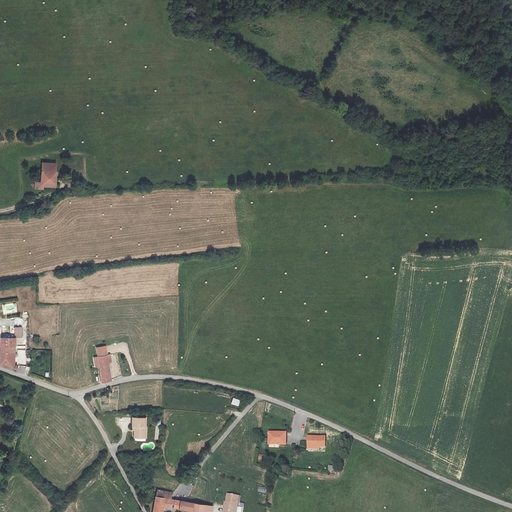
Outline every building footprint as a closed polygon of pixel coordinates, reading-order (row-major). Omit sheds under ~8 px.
[(34,181),(34,188),(43,188),(43,186),(53,186),(54,161),(40,161),(40,181),(34,181)] [(15,311),(13,302),(1,304),(3,313),(15,311)] [(0,337),(0,345),(14,345),(14,337),(0,337)] [(97,364),(99,381),(108,379),(107,363),(106,358),(108,358),(108,353),(105,353),(104,344),(95,345),(97,354),(96,355),(97,364)] [(9,355),(12,355),(13,355),(14,345),(0,345),(0,364),(17,371),(17,364),(12,362),(9,362),(9,355)] [(143,415),(130,414),(129,423),(130,423),(131,423),(131,426),(131,432),(139,433),(140,428),(143,428),(144,423),(142,423),(143,415)] [(273,432),(271,444),(288,447),(290,435),(273,432)] [(311,443),(310,453),(327,457),(328,446),(311,443)] [(154,495),(161,496),(162,489),(155,488),(154,495)] [(233,511),(237,493),(226,491),(221,511),(233,511)] [(161,496),(154,495),(150,511),(159,511),(161,505),(169,506),(170,498),(161,496)] [(174,499),(173,506),(190,509),(189,511),(199,511),(201,503),(174,499)] [(207,511),(209,504),(201,503),(199,511),(207,511)]
